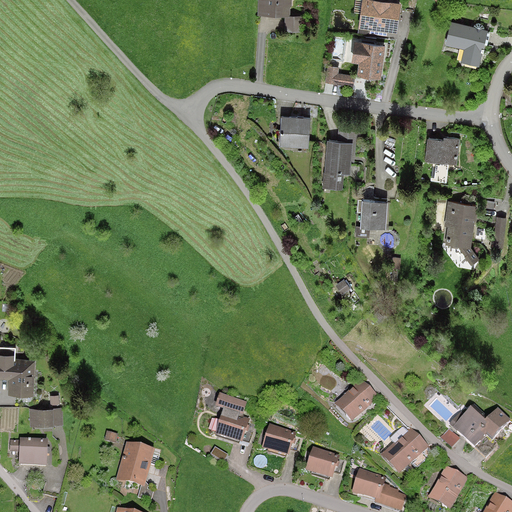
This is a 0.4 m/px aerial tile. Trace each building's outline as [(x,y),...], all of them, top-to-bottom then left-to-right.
[(286,14),(286,31),(299,32),(299,15),(292,15),(292,0),(262,0),(262,14),(286,14)] [(399,6),(364,1),(361,28),(396,32),(399,6)] [(452,22),(446,44),(464,49),(461,61),(480,66),(489,31),(452,22)] [(355,40),(352,59),(362,60),(360,73),(381,77),(386,45),(355,40)] [(329,65),(327,81),(353,85),(355,75),(338,73),(339,67),(329,65)] [(311,118),(283,116),(280,147),(308,150),(311,118)] [(360,128),(340,127),(339,140),(329,140),(327,187),(344,188),(345,173),(353,173),(355,144),(359,144),(360,128)] [(445,140),(428,138),(425,159),(441,161),(440,169),(435,169),(434,179),(445,180),(448,161),(457,162),(460,138),(445,136),(445,140)] [(387,200),(359,198),(358,209),(362,209),(361,225),(357,225),(356,235),(369,236),(370,226),(386,227),(387,200)] [(484,200),(484,207),(493,208),(493,201),(484,200)] [(478,204),(447,201),(444,225),(449,226),(446,242),(458,244),(472,264),(481,258),(470,245),(478,204)] [(507,217),(497,216),(494,245),(504,246),(507,217)] [(345,278),(336,284),(342,293),(351,287),(345,278)] [(15,349),(0,348),(0,378),(10,378),(10,395),(34,395),(35,358),(15,358),(15,349)] [(362,379),(334,406),(351,423),(379,397),(362,379)] [(58,394),(50,394),(51,404),(59,403),(58,394)] [(246,402),(220,394),(216,406),(224,409),(215,434),(242,443),(250,419),(244,417),(245,414),(243,413),(246,402)] [(487,419),(473,406),(455,425),(474,443),(487,430),(492,435),(508,419),(497,408),(487,419)] [(61,407),(29,408),(30,426),(62,425),(61,407)] [(294,436),(268,426),(259,450),(284,460),(294,436)] [(426,446),(411,429),(384,454),(399,471),(426,446)] [(107,431),(105,440),(116,443),(119,435),(107,431)] [(49,440),(20,439),(20,440),(10,440),(10,452),(19,452),(19,463),(48,464),(49,440)] [(155,450),(127,443),(117,480),(141,486),(145,487),(155,450)] [(216,447),(211,455),(224,462),(228,455),(216,447)] [(338,458),(311,449),(303,472),(330,481),(338,458)] [(468,479),(445,464),(427,497),(452,511),(468,479)] [(386,478),(360,470),(353,493),(376,500),(374,504),(402,511),(407,496),(398,493),(399,491),(389,488),(390,486),(384,484),(386,478)] [(145,487),(141,486),(138,498),(152,501),(154,491),(148,490),(149,486),(146,483),(145,487)] [(511,511),(511,505),(497,495),(486,511),(511,511)]
